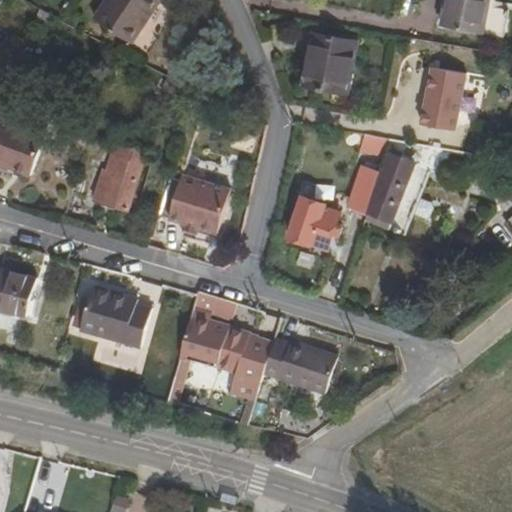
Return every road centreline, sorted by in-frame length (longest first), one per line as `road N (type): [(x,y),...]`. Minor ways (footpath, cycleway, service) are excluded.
road 1 (residential): [(227,0),(281,127),(241,292)]
road 2 (primary): [(0,414),(290,487)]
road 3 (residential): [(0,220),(241,292)]
road 4 (residential): [(241,292),(407,339),(454,362)]
road 5 (residential): [(290,487),(454,362)]
road 6 (unknown): [(271,102),(397,110),(409,72)]
